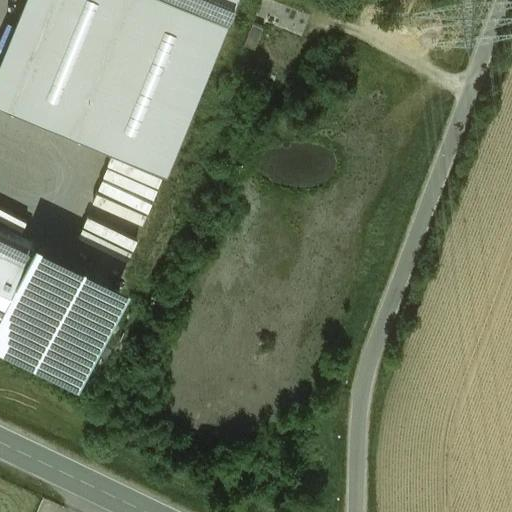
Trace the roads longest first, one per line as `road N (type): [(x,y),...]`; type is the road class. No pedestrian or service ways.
road 1 (residential): [(507,0),(371,361),(359,414),(356,511)]
road 2 (secondary): [(142,511),(0,443)]
